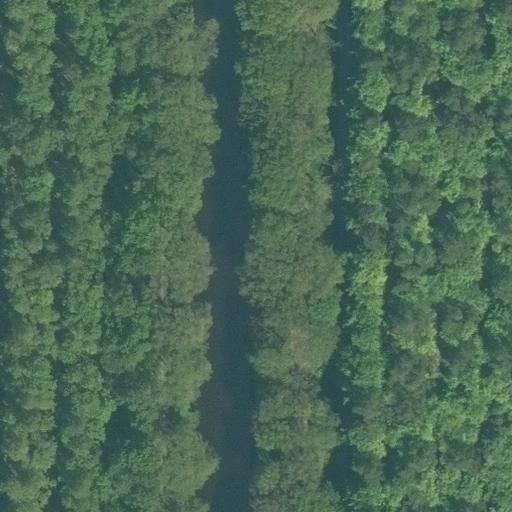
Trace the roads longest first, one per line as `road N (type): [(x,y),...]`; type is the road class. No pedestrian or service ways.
road 1 (track): [(159,0),(157,511)]
road 2 (unclassified): [(298,511),(300,0)]
